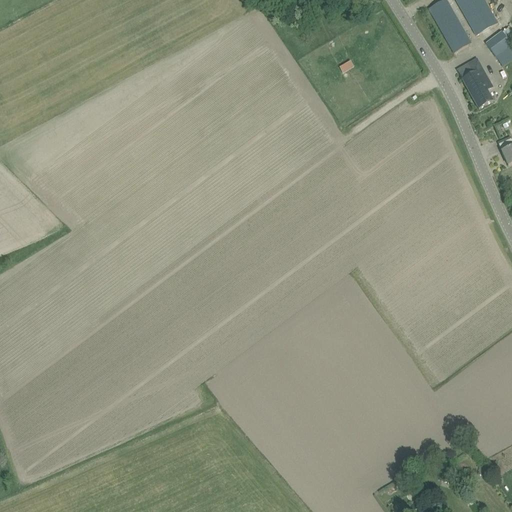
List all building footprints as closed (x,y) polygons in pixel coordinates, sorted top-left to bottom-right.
[(446,0),(445,0),(437,5),(429,10),(454,54),(472,44),(446,0)] [(498,25),(484,0),(453,0),(475,38),(498,25)] [(511,35),(508,29),(502,34),(501,32),(485,45),(502,68),(511,60),(511,46),(508,41),(511,37),(511,35)] [(487,92),(493,88),(477,60),(466,66),(457,71),(462,81),(479,111),(492,103),(487,92)] [(343,72),(355,68),(353,62),(341,67),(343,72)] [(511,141),(511,138),(498,144),(508,167),(511,165),(511,141)] [(495,472),(501,469),(497,462),(491,465),(495,472)] [(444,482),(451,484),(453,475),(446,473),(444,482)] [(400,483),(405,491),(413,487),(408,478),(400,483)] [(412,494),(414,497),(417,498),(421,496),(417,490),(412,494)]
